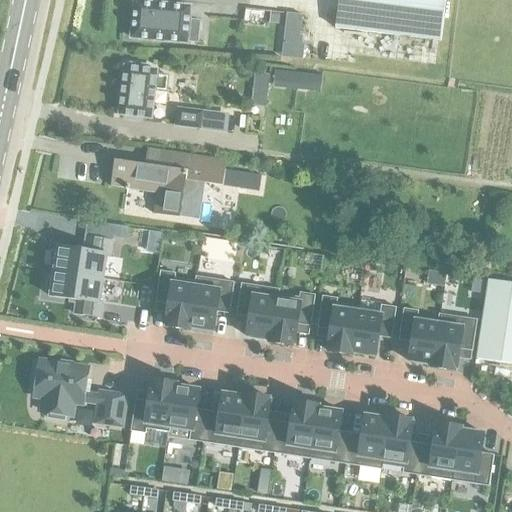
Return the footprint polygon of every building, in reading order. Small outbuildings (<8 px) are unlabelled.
[(445,0),(338,0),(335,28),(441,41),(445,0)] [(131,38),(187,43),(190,7),(134,2),(133,20),(130,22),(129,31),(131,34),(131,38)] [(288,13),(278,12),(277,23),(286,24),(288,13)] [(119,115),(121,115),(124,115),(123,119),(142,121),(142,117),(151,118),(151,116),(154,91),(166,92),(168,76),(156,74),(156,73),(157,70),(154,70),(145,69),(146,65),(129,63),(129,67),(125,67),(123,84),(122,84),(122,88),(122,93),(121,93),(121,97),(119,112),(119,115)] [(272,77),(258,75),(256,89),(270,91),(272,77)] [(176,125),(200,128),(202,112),(178,109),(176,125)] [(226,161),(160,151),(158,168),(115,161),(110,187),(129,190),(129,185),(144,187),(143,193),(161,196),(158,216),(180,220),(186,182),(223,187),(226,161)] [(52,251),(49,265),(54,266),(53,272),(103,279),(106,256),(109,257),(112,241),(86,237),(84,251),(57,247),(56,252),(52,251)] [(48,276),(46,290),(50,291),(50,297),(76,301),(74,314),(100,318),(102,302),(100,302),(103,279),(53,272),(53,277),(48,276)] [(160,272),(156,302),(168,304),(169,305),(166,324),(167,324),(166,327),(189,330),(197,277),(196,277),(195,282),(174,279),(175,274),(160,272)] [(190,330),(190,328),(213,331),(216,312),(229,314),(234,283),(197,277),(189,330),(190,330)] [(511,284),(489,281),(477,360),(511,365),(511,284)] [(269,342),(270,343),(278,290),(241,284),(237,315),(250,317),(247,337),(269,340),(269,342)] [(278,290),(270,343),(292,346),(293,344),(294,344),(297,324),(310,326),(315,295),(300,293),(299,298),(297,297),(278,295),(279,290),(278,290)] [(322,297),(318,327),(331,329),(328,349),(329,349),(329,352),(351,355),(358,307),(336,304),(337,299),(322,297)] [(359,307),(358,307),(351,355),(352,355),(352,353),(375,356),(378,337),(391,339),(396,308),(381,306),(380,315),(359,312),(359,307)] [(409,362),(431,365),(431,367),(432,368),(440,315),(439,315),(438,324),(417,321),(418,311),(403,309),(399,340),(412,342),(409,362)] [(459,349),(472,351),(477,320),(440,315),(432,368),(454,371),(455,369),(456,369),(459,349)] [(35,371),(34,379),(37,383),(35,395),(46,397),(44,412),(48,413),(48,418),(64,421),(65,416),(70,416),(72,401),(83,402),(83,401),(99,404),(96,422),(122,426),(126,397),(100,393),(100,397),(92,395),(84,394),(88,370),(70,368),(69,372),(61,371),(62,367),(40,363),(39,368),(35,371)] [(152,383),(148,402),(135,400),(131,431),(145,434),(146,429),(168,432),(176,384),(153,380),(153,383),(152,383)] [(191,431),(189,440),(203,442),(208,412),(196,410),(199,390),(176,386),(176,384),(168,432),(169,432),(170,428),(191,431)] [(223,394),(220,413),(208,412),(203,442),(238,448),(247,395),(246,395),(245,397),(223,394)] [(269,398),(247,395),(238,448),(274,453),(279,422),(267,421),(270,401),(269,401),(269,398)] [(318,406),(295,402),(295,405),(294,405),(291,424),(279,422),(274,453),(310,459),(318,406)] [(338,432),(341,412),(318,408),(319,406),(318,406),(310,459),(345,464),(350,433),(338,432)] [(350,433),(345,464),(381,470),(389,417),(388,417),(387,419),(365,416),(362,435),(350,433)] [(381,470),(382,470),(383,465),(404,468),(403,473),(416,475),(421,444),(409,443),(412,423),(411,422),(411,420),(389,417),(381,470)] [(421,444),(416,475),(452,481),(460,428),(438,424),(437,426),(436,426),(433,446),(421,444)] [(461,430),(461,428),(460,428),(452,481),(453,481),(454,471),(475,475),(474,484),(489,486),(493,456),(480,454),(483,434),(461,430)] [(132,487),(132,494),(144,496),(145,488),(132,487)] [(145,488),(144,496),(155,497),(156,489),(145,488)] [(175,493),(174,500),(186,502),(187,494),(175,493)] [(187,494),(186,502),(198,503),(199,496),(187,494)] [(218,499),(217,507),(229,508),(230,501),(218,499)] [(230,501),(229,508),(240,509),(241,502),(230,501)]
